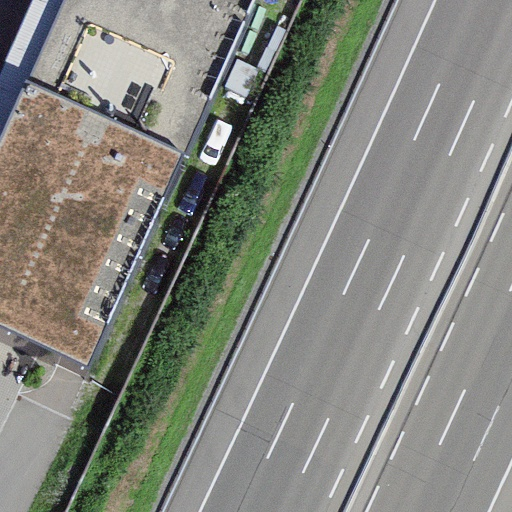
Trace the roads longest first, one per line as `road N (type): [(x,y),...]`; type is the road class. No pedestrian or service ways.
road 1 (motorway): [(499,0),(264,511)]
road 2 (motorway): [(431,511),(511,339)]
